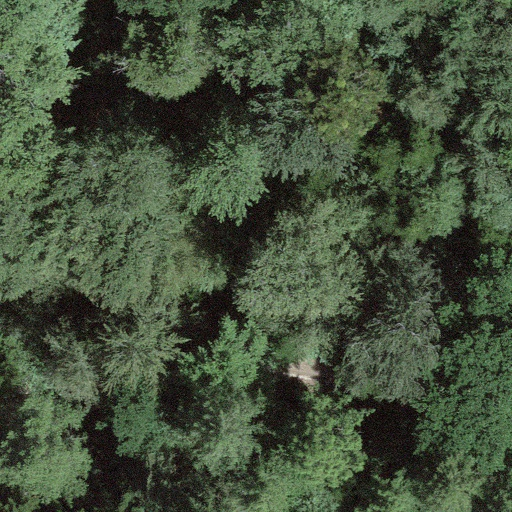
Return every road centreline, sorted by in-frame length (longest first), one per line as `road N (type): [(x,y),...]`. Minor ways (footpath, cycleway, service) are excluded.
road 1 (track): [(511,403),(0,218)]
road 2 (track): [(0,261),(55,99),(76,0)]
